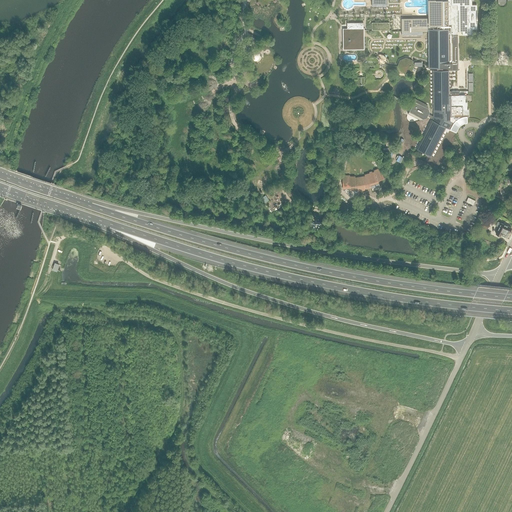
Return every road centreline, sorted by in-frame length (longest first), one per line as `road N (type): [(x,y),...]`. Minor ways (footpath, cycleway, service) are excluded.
road 1 (motorway): [(511,298),(290,264),(92,206)]
road 2 (motorway): [(498,276),(352,257),(92,206)]
road 3 (motorway): [(110,224),(291,277),(511,311)]
road 4 (motorway): [(110,224),(246,291),(466,347)]
road 5 (track): [(31,298),(101,310),(178,339),(181,415),(158,464),(121,511)]
road 6 (tertiary): [(387,511),(466,347)]
